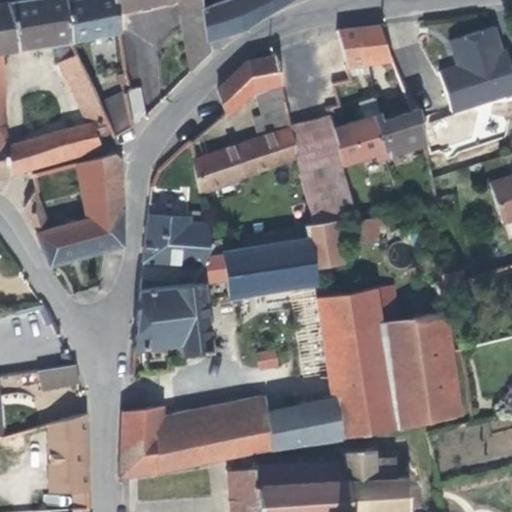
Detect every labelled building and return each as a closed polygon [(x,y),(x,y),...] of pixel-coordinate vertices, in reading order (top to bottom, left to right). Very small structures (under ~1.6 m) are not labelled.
[(0,1),(0,125),(5,125),(1,51),(71,41),(65,0),(12,0),(7,1),(0,1)] [(65,0),(71,41),(88,37),(90,43),(100,40),(99,35),(119,31),(113,0),(65,0)] [(208,41),(201,8),(199,0),(113,0),(119,31),(128,30),(125,10),(172,0),(178,0),(190,73),(211,50),(209,41),(208,41)] [(208,41),(209,41),(243,30),(291,0),(222,0),(201,8),(208,41)] [(390,60),(384,43),(379,24),(358,26),(367,63),(390,60)] [(367,63),(358,26),(336,30),(345,66),(367,63)] [(511,92),(511,68),(506,49),(439,71),(452,111),(511,92)] [(83,70),(75,54),(51,64),(59,81),(65,78),(83,70)] [(279,84),(273,54),(246,60),(217,88),(225,114),(254,91),(279,84)] [(369,72),(367,63),(345,66),(344,66),(347,76),(369,72)] [(65,78),(72,95),(90,87),(83,70),(65,78)] [(124,91),(128,89),(124,72),(117,73),(122,91),(98,104),(110,131),(109,132),(111,137),(131,125),(124,91)] [(254,91),(262,116),(284,108),(279,84),(254,91)] [(72,95),(85,122),(8,144),(8,174),(102,148),(97,136),(109,132),(110,131),(98,104),(90,87),(72,95)] [(128,89),(124,91),(131,125),(144,118),(138,87),(128,89)] [(370,115),(378,113),(375,97),(358,102),(360,111),(357,112),(359,118),(333,127),(332,127),(340,165),(375,153),(381,151),(370,115)] [(260,137),(208,155),(192,160),(199,192),(294,158),(288,127),(284,108),(262,116),(254,119),(260,137)] [(370,115),(381,151),(382,153),(387,150),(389,156),(426,144),(419,108),(380,119),(378,113),(370,115)] [(311,224),(331,220),(355,216),(340,165),(332,127),(333,127),(330,116),(288,127),(294,158),(311,224)] [(0,176),(8,174),(8,144),(5,125),(0,125),(0,176)] [(192,160),(208,155),(201,131),(187,142),(192,160)] [(377,159),(384,157),(382,153),(381,151),(375,153),(377,159)] [(34,187),(24,207),(49,266),(122,245),(120,158),(113,152),(32,173),(34,187)] [(511,173),(488,182),(502,224),(511,220),(511,173)] [(195,281),(204,258),(211,240),(207,223),(188,222),(188,217),(147,214),(139,288),(195,281)] [(387,214),(332,224),(337,247),(391,237),(387,214)] [(340,264),(337,247),(332,224),(331,220),(311,224),(303,225),(305,238),(239,248),(221,251),(221,255),(204,258),(195,281),(139,288),(133,346),(153,344),(156,348),(164,347),(166,343),(182,340),(182,352),(209,349),(201,282),(225,279),(228,296),(315,283),(312,268),(340,264)] [(237,236),(239,248),(305,238),(303,225),(237,236)] [(465,282),(463,281),(462,266),(437,273),(441,287),(465,282)] [(271,448),(397,429),(459,415),(445,315),(395,322),(389,292),(382,293),(381,289),(316,296),(331,398),(267,411),(157,433),(158,414),(159,407),(121,411),(118,477),(271,448)] [(276,350),(255,351),(256,368),(277,367),(276,350)] [(79,383),(75,364),(38,370),(42,390),(79,383)] [(157,433),(267,411),(264,394),(158,414),(157,433)] [(51,490),(89,489),(86,412),(48,423),(51,490)] [(408,511),(406,474),(394,476),(393,457),(373,457),(373,446),(345,449),(345,447),(339,447),(342,459),(322,460),(321,456),(317,456),(318,460),(301,462),(300,457),(296,457),(297,462),(280,463),(280,458),(276,458),(276,463),(255,464),(255,459),(251,459),(251,467),(252,484),(250,484),(250,489),(253,489),(254,511),(408,511)] [(254,511),(253,489),(250,489),(250,484),(252,484),(251,467),(232,468),(232,466),(227,467),(228,469),(225,469),(226,473),(228,473),(231,511),(254,511)]
